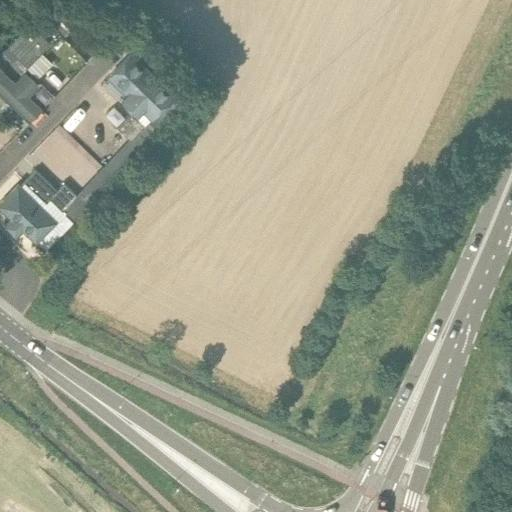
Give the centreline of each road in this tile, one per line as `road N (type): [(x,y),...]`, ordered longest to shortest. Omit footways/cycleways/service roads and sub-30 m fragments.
road 1 (primary): [(473,265),(344,511)]
road 2 (unclassified): [(282,511),(133,427)]
road 3 (unclassified): [(133,427),(0,327)]
road 4 (residential): [(0,168),(115,51)]
road 5 (primary): [(377,511),(432,385)]
road 6 (primary): [(407,511),(432,385)]
road 7 (primary): [(432,385),(473,265)]
road 8 (unclassified): [(133,427),(226,511)]
